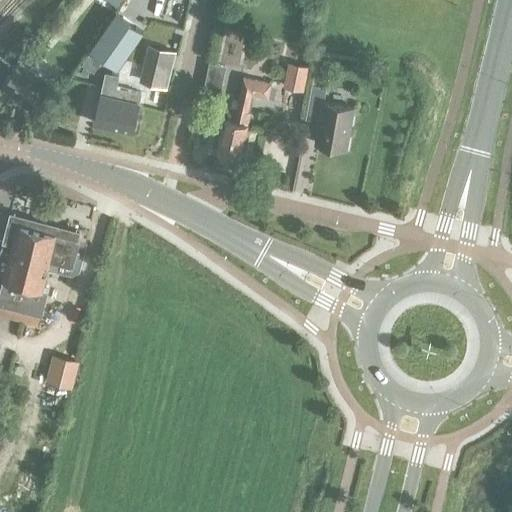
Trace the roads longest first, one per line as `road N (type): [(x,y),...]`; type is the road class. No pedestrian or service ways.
road 1 (residential): [(511,11),(450,284)]
road 2 (tertiary): [(164,197),(88,165),(0,143)]
road 3 (residential): [(348,220),(232,190),(195,213)]
road 4 (tertiary): [(393,295),(266,254)]
road 5 (tertiary): [(266,254),(372,327)]
road 6 (tertiary): [(397,392),(369,511)]
